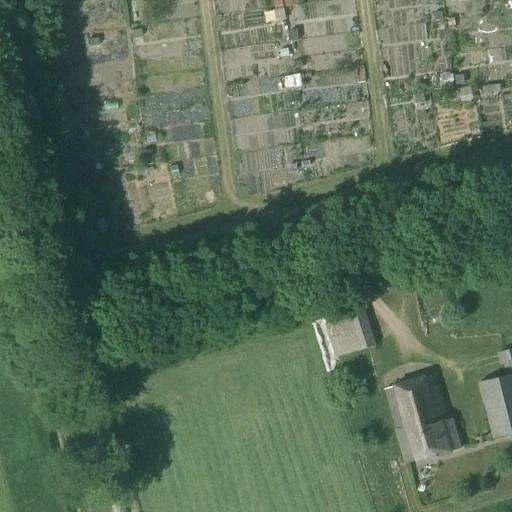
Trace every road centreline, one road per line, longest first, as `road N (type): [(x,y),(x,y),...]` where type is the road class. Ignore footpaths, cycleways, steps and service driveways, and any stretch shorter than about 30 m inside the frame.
road 1 (track): [(64,335),(511,214)]
road 2 (unclassified): [(118,511),(0,114)]
